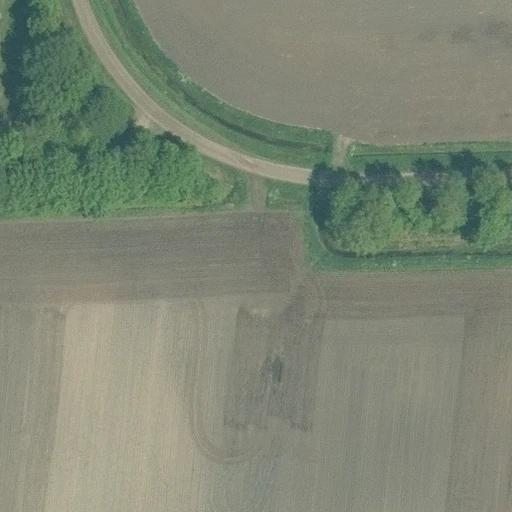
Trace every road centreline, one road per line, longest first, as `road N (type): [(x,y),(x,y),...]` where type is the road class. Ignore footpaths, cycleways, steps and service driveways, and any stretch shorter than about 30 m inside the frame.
road 1 (unclassified): [(511,177),(322,183),(249,168),(192,143),(136,100),(77,0)]
road 2 (track): [(136,100),(132,131),(102,164),(0,174)]
